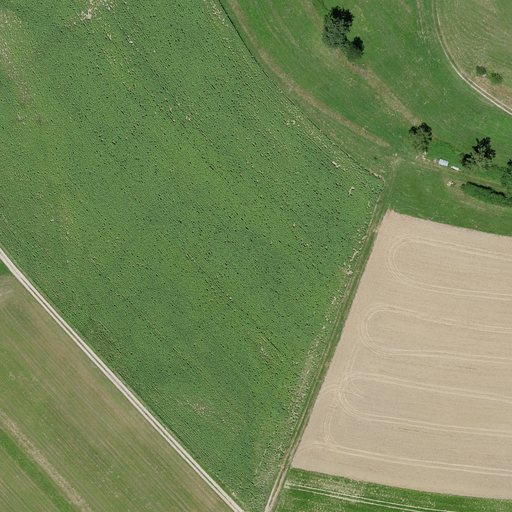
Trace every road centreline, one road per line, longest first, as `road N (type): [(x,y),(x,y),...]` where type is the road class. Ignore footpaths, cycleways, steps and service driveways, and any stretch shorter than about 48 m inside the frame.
road 1 (track): [(238,511),(0,249)]
road 2 (track): [(511,112),(468,81),(446,49),(437,0)]
